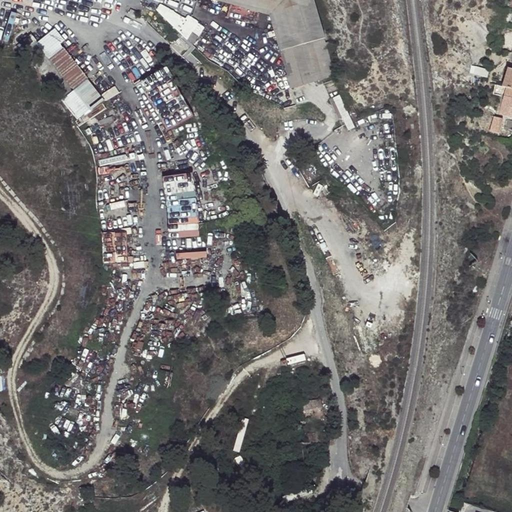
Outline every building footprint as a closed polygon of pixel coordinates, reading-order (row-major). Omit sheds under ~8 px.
[(280,51),(297,46),(325,38),(314,0),(215,0),(269,16),(280,51)] [(186,20),(159,5),(156,12),(187,41),(199,23),(189,17),(186,20)] [(511,11),(508,10),(507,9),(502,20),(508,22),(511,11)] [(53,32),(36,42),(72,90),(93,116),(107,107),(104,102),(118,93),(114,87),(100,95),(53,32)] [(325,38),(297,46),(280,51),(292,89),(336,76),(325,38)] [(489,70),(476,67),(474,74),(487,77),(489,70)] [(511,68),(509,68),(503,87),(506,88),(511,89),(511,68)] [(511,89),(506,88),(499,114),(511,117),(511,89)] [(127,169),(97,175),(99,183),(129,177),(127,169)] [(129,198),(99,200),(102,264),(130,263),(129,229),(130,229),(129,198)] [(168,217),(169,231),(199,229),(198,215),(168,217)] [(177,258),(207,256),(206,249),(176,251),(177,258)] [(304,421),(323,418),(320,400),(298,403),(304,421)]
